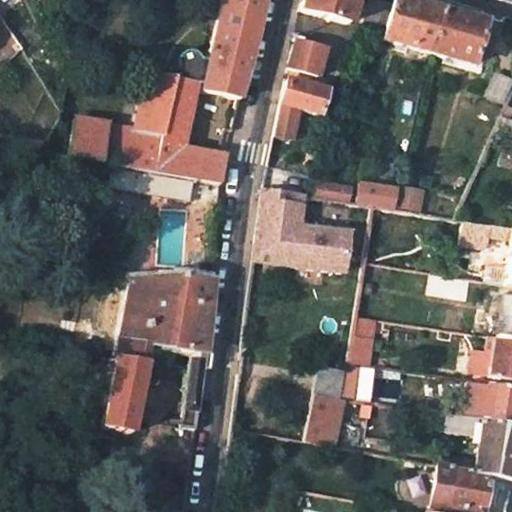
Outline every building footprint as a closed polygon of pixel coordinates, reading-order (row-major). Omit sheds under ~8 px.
[(66,160),(94,165),(214,187),(222,158),(182,148),(194,99),(234,109),(262,0),(223,0),(203,87),(146,72),(130,129),(72,118),(66,160)] [(344,29),(352,0),(300,0),(296,14),(344,29)] [(355,38),(425,59),(468,71),(480,29),(436,16),(392,3),(390,12),(365,5),(355,38)] [(293,46),(285,72),(312,79),(316,64),(319,54),(293,46)] [(316,64),(312,79),(321,82),(323,73),(325,67),(316,64)] [(323,73),(321,82),(340,87),(343,78),(323,73)] [(498,108),(507,87),(493,81),(484,102),(498,108)] [(322,91),(286,82),(279,106),(297,111),(316,117),(322,91)] [(297,111),(279,106),(269,139),(287,144),(297,111)] [(511,122),(498,119),(491,136),(505,139),(511,140),(511,122)] [(498,158),(505,139),(491,136),(483,154),(498,158)] [(66,160),(19,151),(11,194),(85,209),(94,165),(66,160)] [(312,179),(262,172),(258,192),(299,199),(306,200),(312,179)] [(327,204),(332,191),(316,186),(311,201),(327,204)] [(258,192),(251,248),(292,253),(299,199),(258,192)] [(376,197),(352,192),(349,208),(370,211),(373,212),(376,197)] [(393,196),(390,215),(406,218),(409,200),(393,196)] [(390,200),(376,197),(373,212),(386,214),(390,200)] [(511,219),(504,219),(502,232),(511,232),(511,219)] [(113,359),(99,428),(127,434),(129,425),(143,364),(147,348),(187,355),(202,358),(210,306),(211,283),(177,278),(128,279),(113,359)] [(511,344),(508,344),(492,341),(492,343),(486,382),(511,385),(511,344)] [(187,355),(184,372),(200,374),(202,358),(187,355)] [(338,404),(343,374),(313,369),(307,398),(338,404)] [(200,374),(184,372),(176,432),(190,434),(191,429),(200,374)] [(511,391),(488,388),(488,390),(482,423),(511,427),(511,391)] [(338,404),(307,398),(298,445),(329,451),(338,404)] [(511,427),(482,423),(448,417),(448,420),(445,437),(477,442),(471,476),(510,483),(511,477),(511,427)] [(434,469),(425,511),(429,511),(481,511),(485,495),(507,499),(510,483),(471,476),(448,472),(434,469)]
